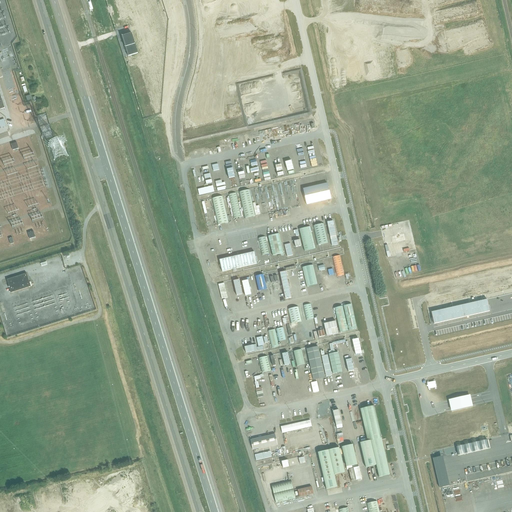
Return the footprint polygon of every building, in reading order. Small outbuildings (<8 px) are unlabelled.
[(132,34),(122,37),(128,56),(138,53),(132,34)] [(273,163),(279,162),(277,152),(271,154),(273,163)] [(290,161),(283,163),(286,172),(292,171),(290,161)] [(278,164),(273,166),(276,173),(281,171),(278,164)] [(303,189),(307,205),(331,199),(327,183),(303,189)] [(245,219),(255,216),(249,190),(239,192),(245,219)] [(241,217),(236,193),(223,196),(224,202),(230,201),(234,219),(241,217)] [(218,225),(228,223),(222,196),(212,199),(218,225)] [(333,221),(327,223),(332,246),(338,245),(333,221)] [(313,226),(317,245),(328,243),(324,224),(313,226)] [(300,232),(304,251),(315,249),(310,227),(299,229),(299,230),(299,232),(300,232)] [(282,233),(287,257),(291,256),(293,255),(288,232),(282,233)] [(268,236),(273,256),(277,255),(279,255),(280,254),(280,256),(284,256),(283,253),(284,253),(279,234),(268,236)] [(265,237),(258,239),(262,256),(269,254),(265,237)] [(238,242),(240,251),(238,251),(238,253),(239,252),(240,255),(242,254),(241,253),(246,252),(244,241),(243,241),(243,240),(238,241),(238,242)] [(249,241),(255,264),(260,263),(255,240),(249,241)] [(229,270),(224,247),(218,248),(223,272),(229,270)] [(229,255),(232,270),(236,268),(237,270),(240,269),(239,268),(243,267),(240,255),(239,252),(238,253),(229,255)] [(340,256),(332,258),(337,277),(344,275),(340,256)] [(300,268),(304,288),(315,285),(311,265),(300,268)] [(279,273),(282,301),(289,300),(285,272),(279,273)] [(27,273),(7,280),(11,293),(32,286),(31,282),(30,283),(27,273)] [(266,292),(262,274),(255,276),(259,293),(266,292)] [(242,294),(239,279),(233,281),(236,295),(242,294)] [(486,302),(430,313),(432,326),(475,318),(475,320),(485,318),(485,314),(488,314),(486,302)] [(311,304),(303,306),(306,320),(314,319),(311,304)] [(351,305),(343,306),(349,331),(356,329),(351,305)] [(288,309),(291,324),(302,322),(298,307),(288,309)] [(342,307),(335,308),(340,333),(348,331),(342,307)] [(324,324),(326,335),(338,333),(335,321),(324,324)] [(283,328),(276,329),(279,341),(286,339),(283,328)] [(271,348),(279,347),(275,329),(268,331),(271,348)] [(357,339),(350,341),(353,356),(360,354),(357,339)] [(263,346),(264,346),(263,340),(257,341),(258,344),(245,347),(246,353),(263,349),(263,346)] [(307,349),(313,380),(325,378),(318,347),(307,349)] [(305,364),(301,350),(294,351),(297,366),(305,364)] [(327,355),(322,356),(326,377),(332,376),(327,355)] [(258,358),(262,373),(271,371),(267,356),(258,358)] [(293,363),(292,357),(283,359),(284,365),(293,363)] [(352,371),(350,360),(344,361),(346,373),(352,371)] [(468,397),(447,401),(449,412),(471,408),(468,397)] [(379,477),(390,475),(374,406),(360,409),(367,441),(360,443),(366,468),(376,465),(379,477)] [(334,427),(340,425),(338,413),(331,415),(334,427)] [(281,427),(282,433),(312,427),(310,420),(281,427)] [(253,450),(277,445),(275,434),(251,440),(253,450)] [(456,455),(485,451),(484,441),(480,442),(475,443),(475,441),(471,442),(471,444),(460,445),(460,444),(455,445),(456,455)] [(349,470),(351,481),(361,479),(359,467),(358,467),(357,464),(353,445),(342,447),(347,470),(349,470)] [(324,482),(326,489),(337,487),(334,475),(345,472),(339,448),(318,453),(323,478),(321,478),(322,482),(324,482)] [(271,457),(270,451),(255,455),(256,461),(271,457)] [(441,457),(431,460),(437,489),(448,487),(441,457)] [(291,480),(271,485),(276,504),(295,499),(291,480)] [(311,487),(311,486),(309,486),(309,487),(297,490),(299,497),(313,494),(312,487),(311,487)] [(367,504),(368,511),(379,511),(377,501),(367,504)]
